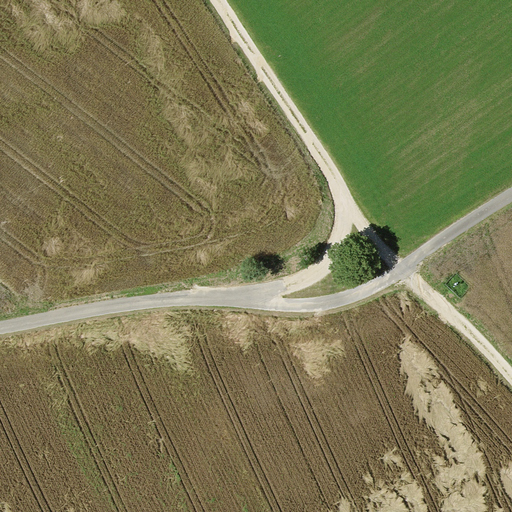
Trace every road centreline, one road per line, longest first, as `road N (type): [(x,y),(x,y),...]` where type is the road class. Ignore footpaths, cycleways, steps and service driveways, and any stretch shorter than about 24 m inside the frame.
road 1 (track): [(408,275),(335,307),(163,302),(0,332)]
road 2 (track): [(220,0),(408,275)]
road 3 (track): [(408,275),(511,375)]
road 4 (track): [(268,303),(325,278),(345,253),(356,209)]
road 5 (track): [(511,201),(408,275)]
